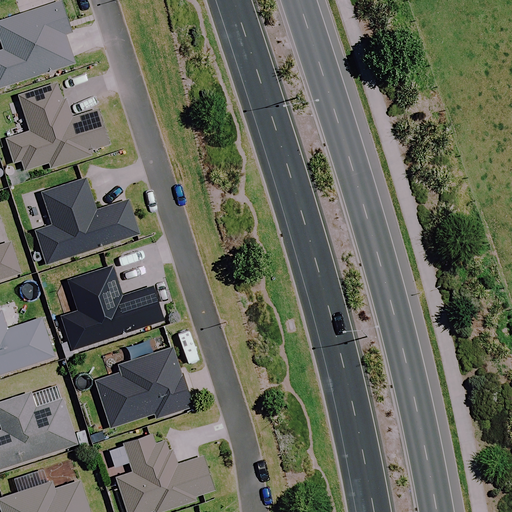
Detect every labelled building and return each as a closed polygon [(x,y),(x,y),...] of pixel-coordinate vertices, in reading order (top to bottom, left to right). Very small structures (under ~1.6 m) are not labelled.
[(71,32),(61,2),(0,23),(0,45),(2,51),(0,51),(0,89),(74,64),(64,34),(71,32)] [(50,168),(96,154),(95,149),(112,143),(101,108),(73,117),(67,99),(62,101),(57,85),(17,98),(28,133),(5,141),(13,165),(20,163),(23,173),(49,165),(50,168)] [(95,211),(86,179),(40,191),(50,228),(35,231),(43,264),(108,248),(107,243),(137,236),(129,202),(95,211)] [(0,278),(18,272),(9,244),(0,246),(0,278)] [(73,353),(164,322),(152,287),(122,297),(112,267),(67,282),(77,312),(61,317),(73,353)] [(8,331),(0,309),(0,376),(56,356),(42,319),(8,331)] [(190,404),(173,348),(116,365),(119,375),(94,382),(108,429),(190,404)] [(35,408),(30,391),(0,399),(0,426),(2,432),(0,432),(0,471),(76,449),(62,400),(35,408)] [(171,467),(162,435),(122,447),(130,475),(116,479),(125,511),(161,511),(196,502),(194,496),(214,490),(204,457),(171,467)] [(86,511),(78,482),(54,489),(52,484),(0,498),(0,511),(86,511)]
